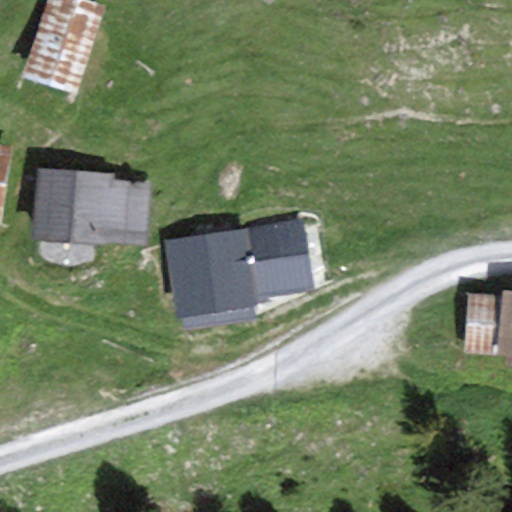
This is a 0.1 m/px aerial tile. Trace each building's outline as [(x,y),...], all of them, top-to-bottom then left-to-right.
[(106,7),(87,0),(46,0),(20,76),(75,94),(106,7)] [(0,222),(11,144),(0,142),(0,222)] [(114,171),(34,167),(31,236),(145,242),(148,182),(113,181),(114,171)] [(300,221),(165,242),(177,317),(257,305),(256,298),(311,290),(300,221)] [(503,297),(468,294),(463,352),(511,356),(511,291),(503,290),(503,297)]
